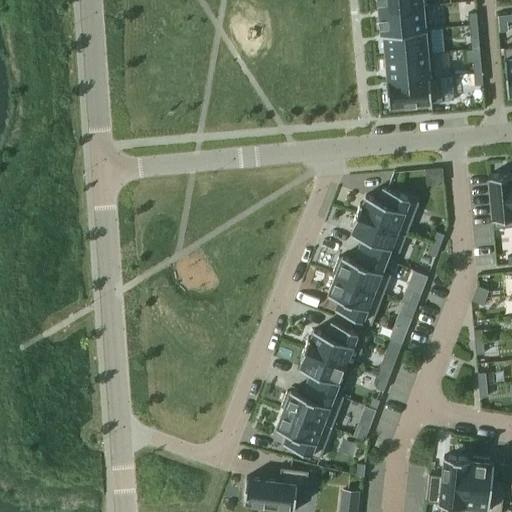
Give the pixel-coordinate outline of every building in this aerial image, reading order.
[(378,0),(379,8),(379,9),(428,5),(428,4),(423,4),(422,0),(378,0)] [(430,29),(428,5),(379,9),(381,33),(430,29)] [(468,13),(469,25),(478,25),(476,12),(468,13)] [(479,37),(478,25),(469,25),(471,37),(479,37)] [(432,53),(430,29),(381,33),(381,34),(384,34),(386,57),(432,53)] [(511,94),(511,47),(503,48),(508,95),(511,94)] [(435,75),(432,53),(386,57),(388,80),(387,80),(387,81),(440,76),(440,75),(435,75)] [(482,72),(481,60),(473,61),(474,73),(482,72)] [(483,84),(482,72),(474,73),(475,85),(483,84)] [(442,101),(440,76),(387,81),(389,106),(402,105),(403,108),(419,107),(419,103),(442,101)] [(511,226),(511,172),(488,175),(493,228),(498,228),(511,226)] [(419,201),(382,187),(378,199),(366,195),(363,203),(360,202),(356,213),(407,233),(419,201)] [(390,248),(400,252),(407,233),(356,213),(352,224),(354,225),(351,233),(363,238),(359,249),(386,259),(390,248)] [(440,245),(444,234),(437,231),(432,242),(440,245)] [(435,256),(440,245),(432,242),(428,254),(435,256)] [(382,271),(386,259),(359,249),(355,260),(342,255),(342,258),(339,256),(333,272),(336,273),(335,274),(384,293),(391,274),(382,271)] [(372,324),(384,293),(335,274),(328,293),(340,298),(335,310),(372,324)] [(478,285),(475,293),(486,297),(489,290),(478,285)] [(417,306),(421,295),(413,292),(409,303),(417,306)] [(475,293),(472,300),(484,305),(486,297),(475,293)] [(412,317),(417,306),(409,303),(405,314),(412,317)] [(363,348),(353,344),(358,332),(331,321),(326,334),(314,329),(311,337),(309,337),(305,347),(355,367),(363,348)] [(482,329),(474,330),(475,342),(483,341),(482,329)] [(483,341),(475,342),(476,353),(484,353),(483,341)] [(335,392),(346,364),(355,368),(355,367),(305,347),(300,358),(303,359),(299,367),(311,372),(307,383),(344,397),(344,396),(335,392)] [(388,379),(392,368),(385,365),(381,377),(388,379)] [(486,372),(478,373),(479,385),(487,384),(486,372)] [(384,391),(388,379),(381,377),(376,388),(384,391)] [(332,427),(344,397),(307,383),(303,394),(291,389),(290,392),(287,391),(281,406),(284,407),(284,408),(283,409),(295,413),(332,427)] [(487,384),(479,385),(480,397),(488,396),(487,384)] [(320,459),(332,427),(295,413),(283,409),(276,428),(288,432),(283,444),(320,459)] [(365,440),(369,429),(362,426),(357,437),(365,440)] [(462,511),(469,458),(444,455),(442,475),(429,474),(426,501),(439,503),(437,511),(462,511)] [(492,481),(494,462),(489,462),(490,458),(473,456),(473,460),(470,459),(470,458),(469,458),(462,511),(464,511),(475,511),(501,511),(505,483),(492,481)] [(364,476),(365,464),(358,463),(356,475),(364,476)] [(307,485),(308,471),(281,467),(279,480),(247,476),(244,502),(263,504),(262,507),(278,510),(279,506),(299,509),(302,484),(307,485)] [(343,489),(342,501),(358,503),(359,491),(343,489)]
